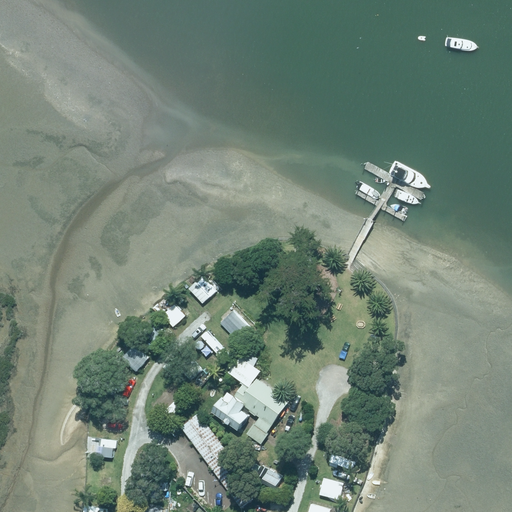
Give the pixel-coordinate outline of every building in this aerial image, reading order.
[(208,277),(193,289),(204,303),(219,291),(208,277)] [(188,316),(177,304),(164,316),(175,327),(188,316)] [(236,309),(222,323),(241,343),(256,330),(236,309)] [(151,340),(158,347),(173,332),(166,325),(151,340)] [(235,351),(228,344),(225,347),(207,328),(200,334),(225,360),(235,351)] [(123,357),(139,371),(154,356),(138,341),(123,357)] [(348,357),(355,361),(361,349),(353,345),(348,357)] [(247,384),(252,388),(265,370),(258,364),(262,358),(249,349),(233,372),(244,380),(243,382),(247,384)] [(194,381),(190,385),(197,392),(212,378),(193,357),(182,368),(194,381)] [(166,384),(155,393),(174,415),(185,406),(166,384)] [(252,388),(247,384),(237,397),(231,392),(216,410),(242,431),(257,413),(263,418),(250,434),(265,447),(289,415),(252,388)] [(202,413),(185,426),(246,509),(263,496),(202,413)] [(358,420),(340,414),(337,424),(354,430),(358,420)] [(101,415),(101,424),(119,424),(120,416),(101,415)] [(332,436),(330,444),(346,450),(349,443),(332,436)] [(96,438),(95,446),(103,447),(102,457),(119,458),(119,452),(122,453),(122,447),(119,446),(120,440),(96,438)] [(296,466),(289,477),(303,485),(309,474),(317,460),(304,452),(296,466)] [(326,452),(324,461),(356,469),(358,461),(326,452)] [(272,467),(264,482),(278,490),(286,475),(272,467)] [(325,478),(322,495),(344,499),(347,482),(325,478)] [(331,511),(332,508),(313,503),(310,511),(331,511)]
